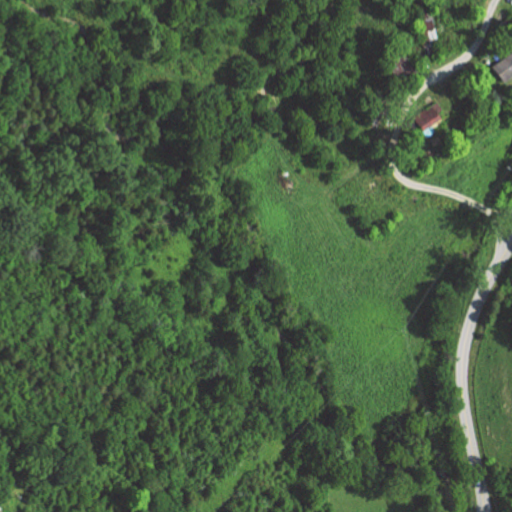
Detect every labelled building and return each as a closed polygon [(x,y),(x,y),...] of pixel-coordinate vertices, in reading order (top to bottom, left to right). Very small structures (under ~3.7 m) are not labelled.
[(437,53),(427,0),(414,0),(424,56),(437,53)] [(397,49),(417,73),(406,83),(411,88),(396,102),(386,90),(393,84),(382,72),(387,68),(381,62),(397,49)] [(502,80),(511,72),(511,49),(491,65),(502,80)] [(377,124),(378,119),(384,120),(387,109),(382,108),(384,97),(375,95),(368,121),(377,124)] [(410,128),(405,122),(432,101),(439,110),(435,112),(438,116),(428,124),(432,129),(424,135),(415,124),(410,128)]
